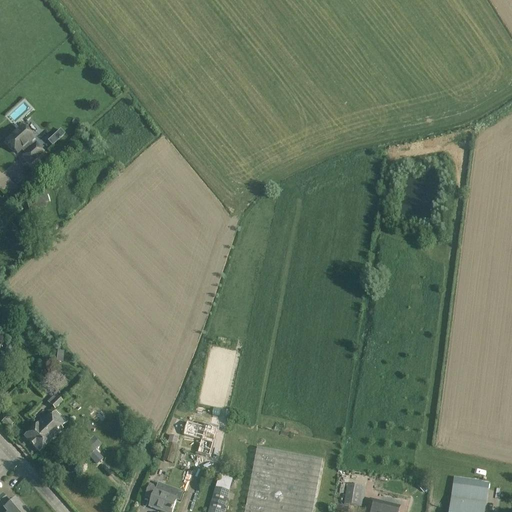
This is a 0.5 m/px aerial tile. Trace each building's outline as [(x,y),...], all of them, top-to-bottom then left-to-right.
[(22,127),(6,142),(16,154),(21,150),(25,155),(23,156),(30,163),(42,152),(35,145),(34,146),(30,142),(33,139),(22,127)] [(61,130),(56,134),(60,139),(65,134),(61,130)] [(49,203),(45,190),(36,193),(37,198),(26,201),(31,218),(47,213),(45,204),(49,203)] [(63,401),(59,397),(51,404),(56,408),(63,401)] [(68,421),(57,410),(51,415),(50,414),(39,424),(38,423),(24,436),(40,452),(53,439),(52,438),(63,428),(62,427),(68,421)] [(188,419),(184,432),(201,438),(198,445),(209,449),(217,429),(206,425),(205,425),(188,419)] [(181,431),(174,429),(163,462),(171,464),(181,431)] [(95,450),(88,443),(83,447),(90,455),(95,450)] [(312,511),(322,461),(257,449),(245,511),(312,511)] [(233,479),(220,475),(217,489),(209,511),(224,511),(230,492),(229,492),(233,479)] [(422,483),(418,487),(424,493),(428,489),(422,483)] [(362,488),(347,485),(344,505),(359,508),(362,488)] [(158,489),(151,486),(147,497),(154,500),(151,508),(162,511),(172,511),(177,500),(157,492),(158,489)] [(2,495),(0,496),(0,506),(1,505),(5,509),(4,510),(6,511),(24,511),(14,501),(9,505),(6,501),(7,501),(2,495)] [(484,511),(485,504),(451,499),(449,511),(484,511)] [(399,511),(400,508),(371,501),(368,511),(399,511)]
